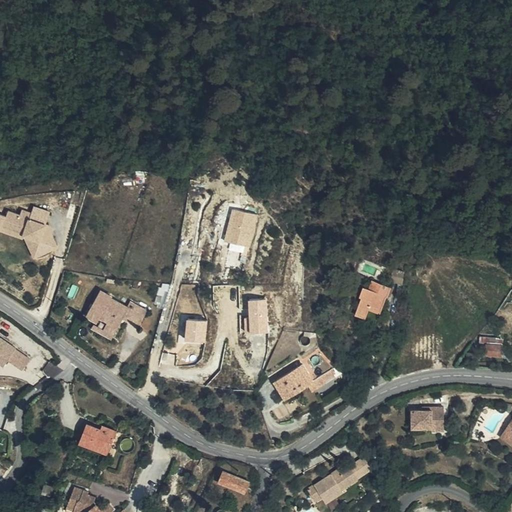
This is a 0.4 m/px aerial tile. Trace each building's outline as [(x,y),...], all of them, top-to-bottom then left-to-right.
[(52,224),(47,222),(52,210),(36,204),(33,211),(24,208),(22,213),(10,209),(8,215),(0,212),(0,228),(26,237),(35,258),(60,247),(53,232),(55,231),(52,224)] [(234,207),(226,239),(251,245),(259,213),(234,207)] [(377,284),(375,273),(362,273),(364,284),(377,284)] [(103,313),(111,294),(103,289),(87,314),(99,322),(101,318),(103,313)] [(354,296),(344,297),(344,302),(338,303),(338,313),(340,313),(340,332),(352,332),(352,338),(365,338),(364,303),(366,303),(366,293),(354,293),(354,296)] [(114,296),(111,294),(103,313),(101,318),(107,322),(103,330),(114,336),(124,320),(126,316),(142,325),(149,311),(132,301),(129,306),(113,297),(114,296)] [(269,330),(268,297),(251,297),(251,315),(247,315),(247,331),(269,330)] [(140,328),(142,325),(126,316),(124,320),(140,328)] [(189,318),(187,338),(206,340),(208,320),(189,318)] [(0,361),(6,365),(9,359),(24,369),(32,357),(18,348),(19,347),(3,336),(1,339),(0,340),(0,361)] [(501,351),(502,337),(491,337),(490,351),(501,351)] [(511,337),(502,337),(501,351),(511,351),(511,337)] [(467,365),(466,355),(449,354),(449,365),(467,365)] [(309,393),(309,391),(297,375),(270,394),(281,411),(309,393)] [(331,384),(327,379),(309,391),(309,393),(312,398),(331,384)] [(432,409),(411,409),(412,427),(432,426),(432,429),(445,428),(445,406),(432,406),(432,409)] [(103,427),(89,422),(81,442),(110,453),(119,430),(104,424),(103,427)] [(511,425),(510,424),(503,434),(511,441),(511,425)] [(251,478),(225,468),(221,479),(247,489),(251,478)] [(79,476),(76,482),(89,487),(92,481),(79,476)] [(359,492),(350,478),(340,485),(338,481),(307,503),(313,511),(322,511),(324,511),(334,511),(343,505),(342,503),(359,492)] [(100,508),(94,501),(88,498),(90,494),(88,493),(89,491),(76,485),(66,505),(75,509),(75,511),(77,511),(109,511),(113,509),(108,503),(100,508)]
